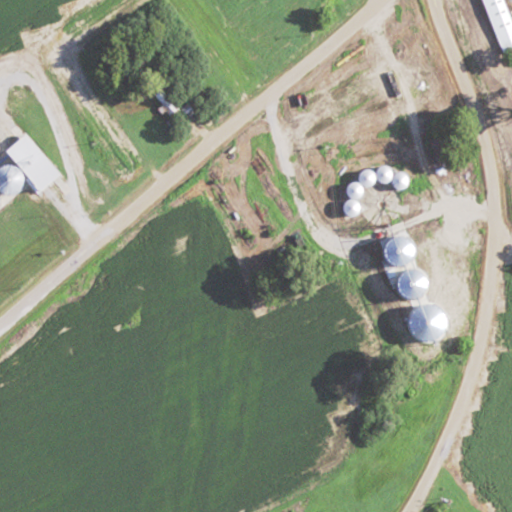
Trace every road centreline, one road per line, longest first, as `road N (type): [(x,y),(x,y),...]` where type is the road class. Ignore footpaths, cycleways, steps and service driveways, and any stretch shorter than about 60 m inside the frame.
road 1 (residential): [(404,511),(439,448),(469,359),(492,202),(464,85),(423,0)]
road 2 (residential): [(0,322),(378,0)]
